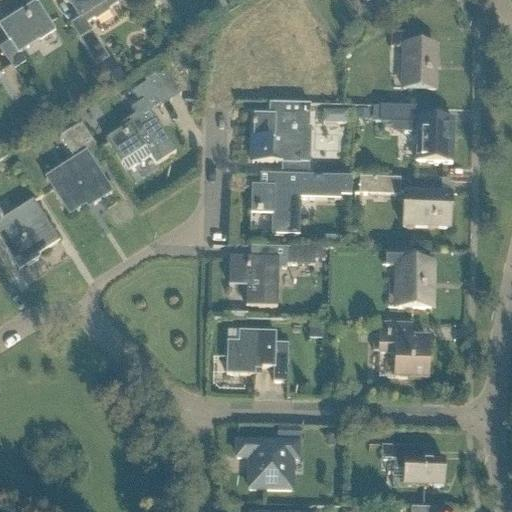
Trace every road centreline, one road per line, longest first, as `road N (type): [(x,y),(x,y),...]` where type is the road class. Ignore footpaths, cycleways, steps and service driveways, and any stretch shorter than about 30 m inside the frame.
road 1 (residential): [(494,423),(181,418)]
road 2 (residential): [(84,320),(100,283),(208,215),(216,112)]
road 3 (unclassified): [(494,423),(511,281)]
road 4 (residential): [(181,418),(84,320)]
